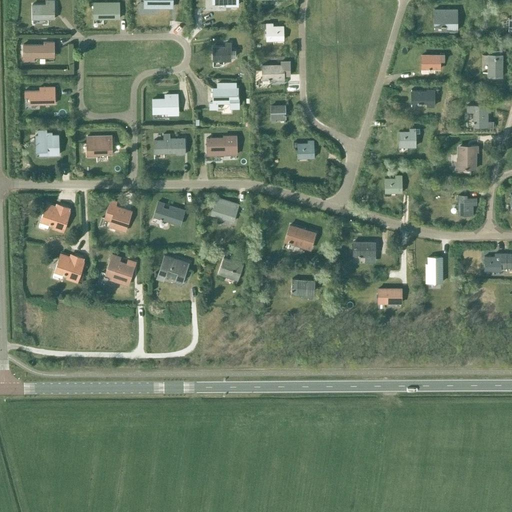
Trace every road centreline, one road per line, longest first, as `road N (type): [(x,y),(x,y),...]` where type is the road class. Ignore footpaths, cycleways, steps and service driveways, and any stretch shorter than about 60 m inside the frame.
road 1 (secondary): [(511,385),(205,388)]
road 2 (secondary): [(4,389),(205,388)]
road 3 (unclassified): [(4,389),(0,215)]
